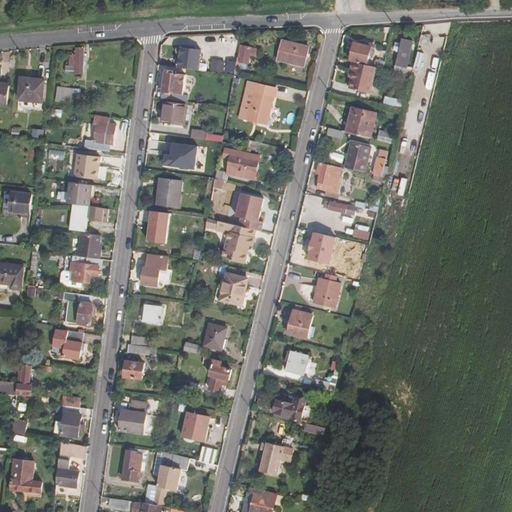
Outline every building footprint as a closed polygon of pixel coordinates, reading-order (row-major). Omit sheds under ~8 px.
[(397,60),(407,62),(412,41),(403,39),(397,60)] [(283,42),(278,60),(305,67),(309,49),(283,42)] [(351,60),(368,64),(369,57),(372,58),(375,49),(355,44),(351,60)] [(239,58),(238,58),(236,67),(239,68),(240,65),(247,66),(249,55),(256,56),(257,49),(242,46),(239,58)] [(77,48),(76,55),(75,74),(83,74),(85,48),(77,48)] [(179,69),(198,71),(201,51),(199,51),(197,49),(181,48),(178,50),(177,51),(178,55),(181,57),(179,69)] [(75,74),(76,55),(71,55),(71,68),(67,68),(67,73),(75,74)] [(376,60),(375,66),(383,68),(385,62),(376,60)] [(354,72),(352,79),(349,89),(370,95),(377,68),(353,62),(351,71),(354,72)] [(174,71),(166,70),(165,72),(163,72),(161,84),(164,84),(162,99),(170,100),(171,94),(183,97),(186,76),(174,74),(174,71)] [(44,81),(21,78),(19,100),(41,103),(44,81)] [(249,119),(267,125),(276,88),(250,82),(248,91),(256,93),(249,119)] [(0,83),(0,103),(6,105),(9,85),(0,83)] [(73,95),(81,96),(82,90),(58,86),(56,101),(71,103),(73,95)] [(384,104),(399,107),(401,99),(386,96),(384,104)] [(166,103),(163,124),(183,126),(186,106),(166,103)] [(62,118),(63,111),(55,109),(53,116),(62,118)] [(353,109),(347,133),(353,134),(370,138),(376,114),(353,109)] [(98,126),(95,150),(114,153),(118,126),(111,125),(111,119),(98,117),(96,126),(98,126)] [(45,139),(45,130),(33,129),(32,138),(45,139)] [(344,132),(329,129),(328,136),(342,140),(344,132)] [(208,141),(209,136),(209,133),(194,131),(193,139),(208,141)] [(395,145),(397,136),(380,132),(378,140),(395,145)] [(284,149),(251,141),(249,149),(283,157),(284,149)] [(166,152),(164,165),(196,169),(198,147),(175,144),(173,153),(166,152)] [(371,149),(352,144),(345,169),(365,174),(371,149)] [(157,146),(153,168),(161,169),(165,147),(157,146)] [(65,160),(65,151),(50,150),(49,159),(65,160)] [(231,159),(228,173),(258,180),(263,158),(226,150),(224,158),(231,159)] [(80,154),(76,176),(98,179),(102,157),(80,154)] [(205,174),(213,176),(217,160),(208,158),(205,174)] [(382,179),(385,168),(386,162),(378,159),(374,176),(382,179)] [(341,169),(319,163),(317,173),(318,174),(321,176),(318,188),(338,193),(344,172),(341,171),(341,169)] [(226,182),(228,173),(217,170),(215,180),(223,182),(226,182)] [(179,207),(183,181),(162,178),(158,205),(179,207)] [(223,182),(215,180),(211,202),(218,204),(223,182)] [(74,203),(74,204),(90,206),(93,185),(77,183),(75,193),(69,193),(68,202),(74,203)] [(10,207),(30,209),(31,196),(12,194),(10,207)] [(241,217),(239,227),(255,230),(261,232),(263,222),(258,221),(264,199),(242,194),(236,216),(241,217)] [(331,202),(330,210),(347,214),(348,207),(331,202)] [(90,206),(74,204),(70,229),(85,231),(87,220),(90,220),(92,206),(90,206)] [(378,212),(364,209),(363,210),(355,208),(354,212),(363,214),(362,217),(376,221),(378,212)] [(149,213),(149,220),(162,222),(163,215),(149,213)] [(207,220),(184,216),(182,225),(175,225),(174,233),(204,238),(205,230),(197,229),(199,221),(207,222),(207,220)] [(207,222),(206,229),(216,231),(218,222),(207,220),(207,222)] [(253,238),(255,230),(239,227),(218,222),(216,231),(225,233),(224,236),(226,239),(227,239),(222,259),(245,264),(249,246),(253,247),(255,238),(253,238)] [(353,237),(368,241),(372,228),(356,224),(353,237)] [(83,234),(80,257),(100,260),(101,252),(99,251),(101,236),(83,234)] [(316,265),(323,238),(312,235),(305,263),(316,265)] [(171,257),(149,254),(147,267),(145,267),(143,284),(160,287),(162,270),(169,271),(171,257)] [(102,267),(103,260),(100,260),(80,257),(75,257),(73,272),(67,271),(64,273),(63,283),(65,285),(83,289),(84,283),(91,284),(92,275),(98,276),(99,267),(102,267)] [(25,268),(0,264),(0,283),(12,286),(12,290),(22,291),(25,268)] [(247,279),(226,274),(220,300),(242,306),(245,296),(243,295),(247,279)] [(340,286),(320,281),(315,304),(335,309),(340,286)] [(29,287),(28,296),(36,297),(37,288),(29,287)] [(64,293),(62,301),(68,302),(66,323),(90,326),(91,315),(94,315),(95,307),(93,306),(94,297),(64,293)] [(147,313),(145,323),(161,325),(163,309),(148,307),(147,313)] [(307,339),(313,316),(295,311),(288,334),(307,339)] [(221,352),(221,349),(224,340),(227,330),(210,325),(204,347),(221,352)] [(84,334),(56,330),(52,353),(63,354),(63,357),(80,360),(84,334)] [(133,336),(131,345),(147,347),(148,339),(133,336)] [(186,342),(185,351),(199,354),(201,345),(186,342)] [(147,347),(131,345),(130,345),(129,353),(156,357),(157,349),(147,347)] [(310,357),(293,353),(289,372),(304,376),(310,357)] [(224,362),(204,358),(203,364),(212,367),(210,378),(213,379),(210,390),(220,392),(223,381),(230,383),(233,371),(222,368),(224,362)] [(144,365),(128,362),(125,378),(142,380),(144,365)] [(22,373),(19,372),(17,383),(17,385),(19,385),(18,395),(30,396),(31,387),(28,386),(30,368),(22,367),(22,373)] [(189,383),(177,380),(176,388),(188,390),(189,383)] [(330,383),(318,380),(316,388),(328,391),(330,383)] [(281,394),(274,416),(287,420),(301,423),(306,400),(281,394)] [(66,407),(81,409),(82,399),(64,396),(63,407),(66,407)] [(144,435),(146,415),(147,405),(133,403),(132,412),(123,412),(121,432),(144,435)] [(88,410),(81,409),(66,407),(66,414),(71,415),(70,420),(64,420),(63,430),(66,431),(66,434),(68,434),(68,437),(79,438),(80,432),(85,433),(86,428),(81,427),(82,417),(87,417),(88,410)] [(205,440),(211,418),(189,413),(183,437),(196,440),(196,438),(205,440)] [(305,433),(325,436),(326,428),(306,424),(305,433)] [(281,465),(285,447),(268,443),(263,461),(281,465)] [(88,448),(60,444),(56,483),(78,486),(80,474),(69,473),(71,459),(86,461),(88,448)] [(200,461),(215,465),(218,450),(204,446),(200,461)] [(154,474),(160,475),(164,453),(158,452),(154,474)] [(127,453),(122,481),(138,484),(143,459),(137,458),(137,455),(127,453)] [(191,460),(164,453),(160,475),(158,488),(154,506),(162,507),(167,489),(177,491),(182,470),(188,471),(191,460)] [(35,464),(14,461),(13,480),(32,482),(35,464)] [(279,473),(281,465),(263,461),(261,468),(279,473)] [(154,506),(158,488),(149,486),(146,504),(154,506)] [(273,511),(278,495),(264,491),(250,488),(249,492),(256,494),(251,511),(273,511)] [(126,501),(112,499),(112,503),(111,508),(116,509),(124,510),(126,501)] [(142,511),(144,504),(141,503),(140,510),(134,509),(133,511),(142,511)]
